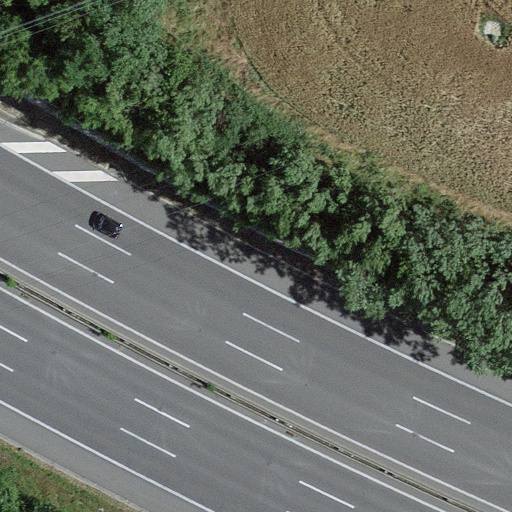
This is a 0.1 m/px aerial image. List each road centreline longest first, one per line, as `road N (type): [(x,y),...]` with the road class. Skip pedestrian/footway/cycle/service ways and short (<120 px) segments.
road 1 (motorway): [(511,459),(237,328),(0,200)]
road 2 (motorway): [(0,345),(322,511)]
